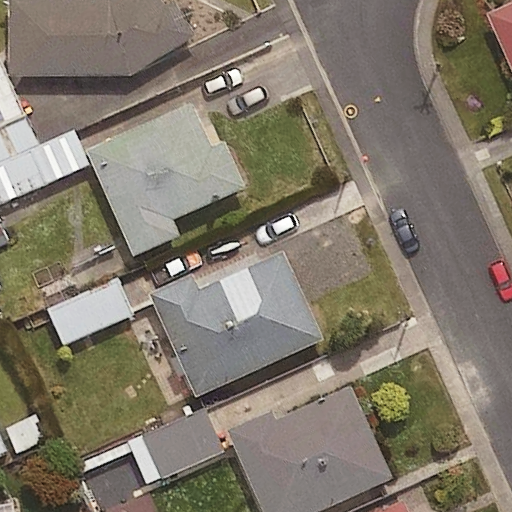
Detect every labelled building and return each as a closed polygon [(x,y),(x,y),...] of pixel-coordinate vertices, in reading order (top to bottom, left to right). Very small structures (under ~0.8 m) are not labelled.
[(8,0),(9,76),(131,76),(196,36),(173,0),(171,0),(164,4),(161,0),(8,0)] [(511,7),(492,16),(511,60),(511,7)] [(190,104),(86,151),(134,257),(180,237),(173,220),(245,188),(225,142),(210,148),(190,104)] [(192,274),(148,294),(196,398),(323,339),(282,252),(199,290),(192,274)] [(138,315),(123,279),(53,309),(68,345),(138,315)] [(272,411),(228,430),(264,511),(313,511),(391,478),(351,386),(276,419),(272,411)] [(38,413),(7,428),(20,456),(51,441),(38,413)] [(225,454),(207,413),(133,444),(151,485),(225,454)] [(0,457),(10,453),(0,430),(0,457)] [(409,511),(404,500),(376,511),(409,511)]
